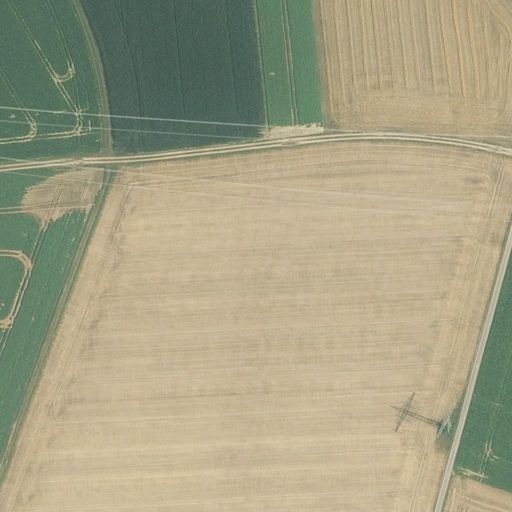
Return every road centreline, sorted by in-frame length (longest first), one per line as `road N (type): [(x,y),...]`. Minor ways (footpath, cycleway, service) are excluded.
road 1 (track): [(511,155),(428,140),(348,138),(0,170)]
road 2 (track): [(0,476),(110,162),(100,72),(75,0)]
road 3 (track): [(437,511),(511,233)]
